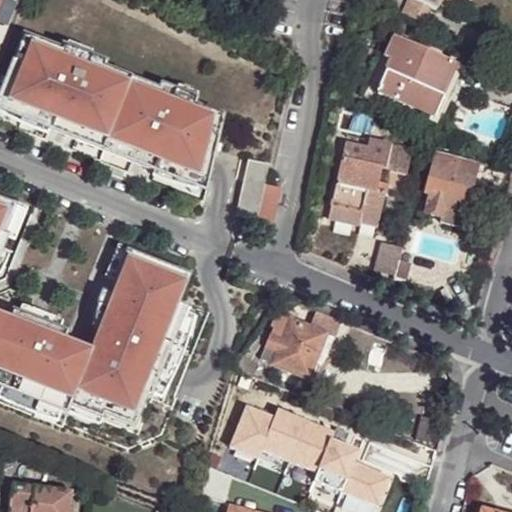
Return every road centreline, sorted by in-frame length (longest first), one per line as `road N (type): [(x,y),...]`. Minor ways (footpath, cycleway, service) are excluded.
road 1 (residential): [(485,349),(233,251)]
road 2 (residential): [(441,511),(485,349)]
